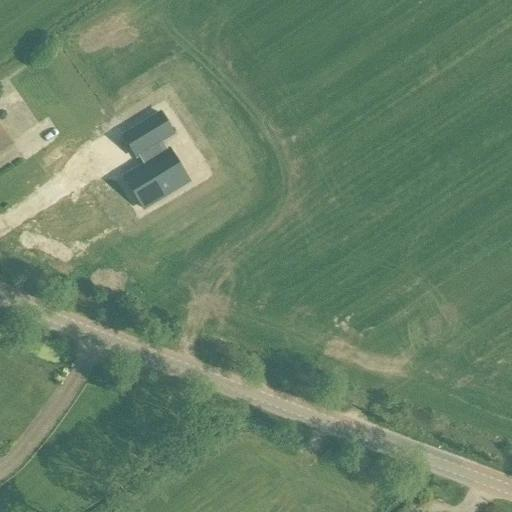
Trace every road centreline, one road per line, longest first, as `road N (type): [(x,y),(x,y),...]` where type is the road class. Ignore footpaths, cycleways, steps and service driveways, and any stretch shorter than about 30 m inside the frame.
road 1 (tertiary): [(511,490),(0,294)]
road 2 (track): [(324,0),(288,25),(269,25),(149,107),(118,86),(0,167)]
